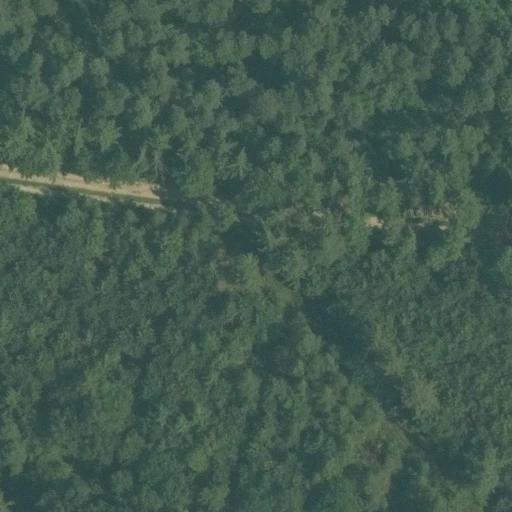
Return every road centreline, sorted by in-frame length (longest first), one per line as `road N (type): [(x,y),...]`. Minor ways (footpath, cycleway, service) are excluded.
road 1 (track): [(0,172),(511,241)]
road 2 (track): [(225,201),(485,511)]
